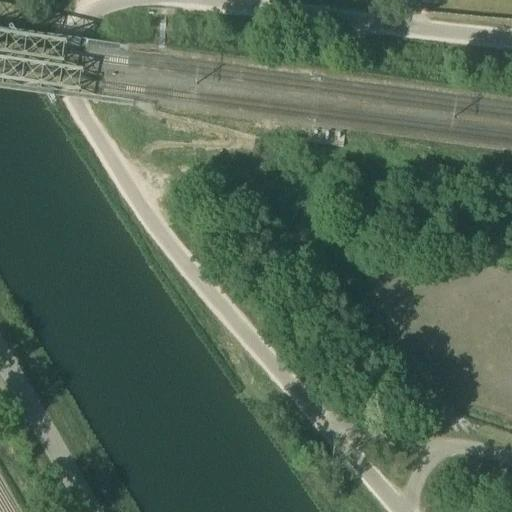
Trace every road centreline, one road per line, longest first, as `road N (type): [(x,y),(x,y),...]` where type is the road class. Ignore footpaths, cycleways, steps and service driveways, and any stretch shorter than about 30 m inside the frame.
road 1 (unclassified): [(319,418),(145,215),(73,88),(64,66),(76,23),(94,8)]
road 2 (unclassified): [(511,39),(174,0)]
road 3 (unclassified): [(115,511),(0,316)]
road 4 (unclassified): [(399,511),(319,418)]
road 5 (unclassified): [(438,446),(319,418)]
